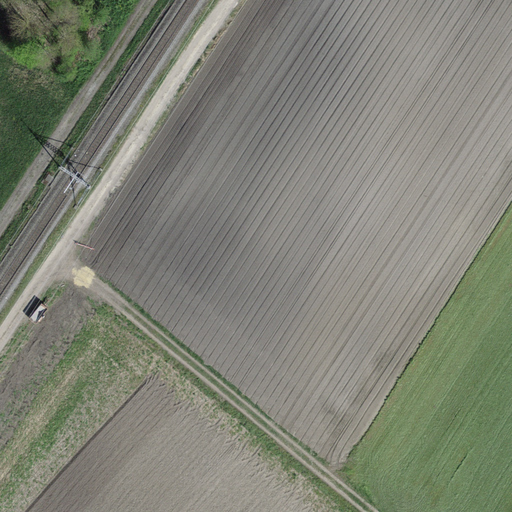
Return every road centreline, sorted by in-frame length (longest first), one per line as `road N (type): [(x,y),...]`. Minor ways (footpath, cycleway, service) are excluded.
road 1 (track): [(233,0),(0,350)]
road 2 (track): [(59,260),(365,511)]
road 3 (track): [(0,199),(127,0)]
